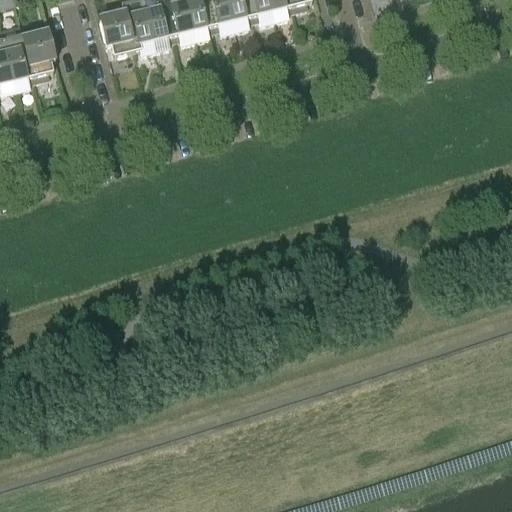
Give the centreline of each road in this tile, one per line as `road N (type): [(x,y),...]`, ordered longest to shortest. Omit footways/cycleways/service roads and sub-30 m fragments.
road 1 (unclassified): [(102,151),(359,71)]
road 2 (unclassified): [(359,71),(511,21)]
road 3 (residential): [(102,151),(64,0)]
